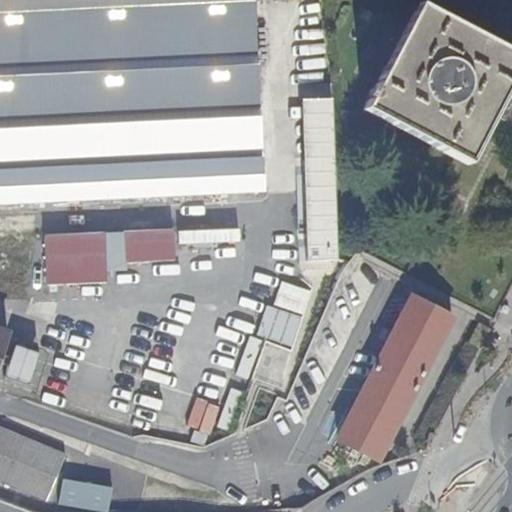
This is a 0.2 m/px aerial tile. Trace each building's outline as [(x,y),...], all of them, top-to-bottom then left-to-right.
[(264,190),(260,94),(255,0),(0,0),(0,202),(185,194),(185,199),(197,198),(197,193),(264,190)] [(369,89),(364,97),(369,100),(363,111),(470,164),(511,83),(511,54),(417,7),(373,92),(369,89)] [(302,98),(309,260),(339,259),(332,97),(302,98)] [(174,227),(125,231),(127,263),(176,260),(174,227)] [(48,286),(108,282),(104,231),(45,235),(48,286)] [(311,290),(282,281),(274,305),(303,314),(311,290)] [(413,297),(397,328),(339,440),(380,460),(454,318),(413,297)] [(268,305),(256,337),(265,340),(292,350),(302,316),(268,305)] [(0,363),(10,333),(0,329),(0,363)] [(281,388),(292,350),(265,340),(252,378),(281,388)] [(40,352),(17,344),(6,375),(29,383),(40,352)] [(65,455),(0,427),(0,480),(48,500),(65,455)] [(107,511),(112,488),(64,480),(60,505),(102,511),(107,511)]
